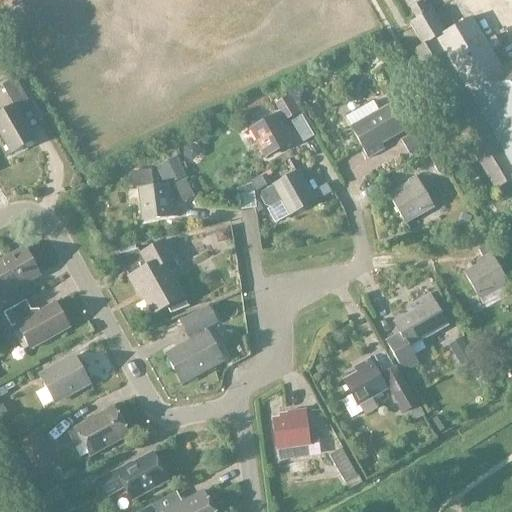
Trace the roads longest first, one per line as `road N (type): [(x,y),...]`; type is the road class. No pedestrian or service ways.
road 1 (residential): [(237,405),(156,414),(46,223),(25,212),(0,218)]
road 2 (residential): [(271,298),(363,263),(349,204)]
road 3 (residential): [(237,405),(235,384),(274,363),(271,298)]
